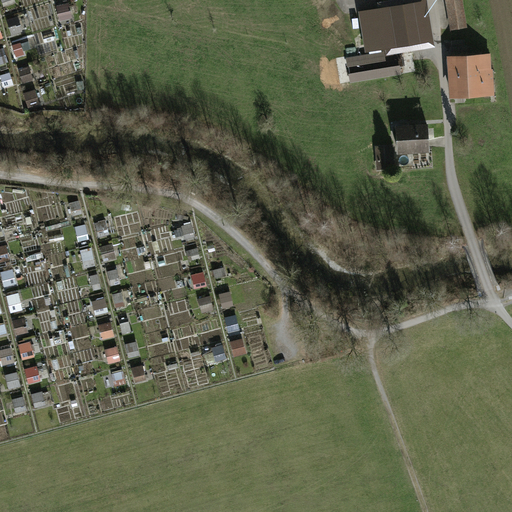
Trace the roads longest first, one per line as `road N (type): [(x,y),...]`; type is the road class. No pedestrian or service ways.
road 1 (track): [(511,295),(368,332),(331,320),(282,284),(244,238),(205,208),(158,191),(0,173)]
road 2 (unclassified): [(436,0),(454,184),(489,293)]
road 3 (track): [(423,511),(368,332)]
